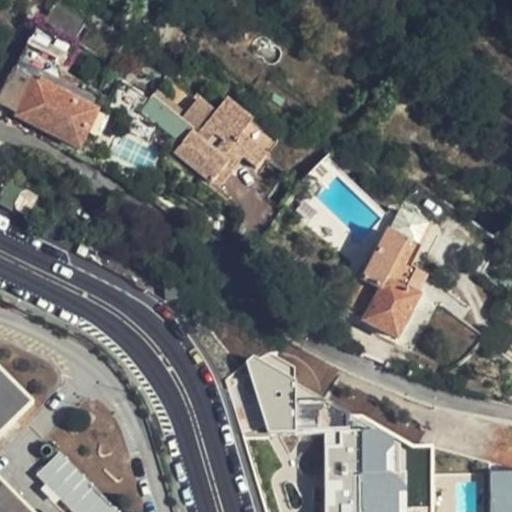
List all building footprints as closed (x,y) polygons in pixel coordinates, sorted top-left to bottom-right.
[(53,63),(24,46),(0,88),(0,107),(75,149),(84,134),(98,109),(100,105),(55,80),(57,76),(49,71),(53,63)] [(177,120),(150,99),(141,110),(178,139),(182,143),(175,152),(213,181),(230,161),(235,166),(249,149),(283,176),(294,163),(245,123),(252,113),(224,93),(206,118),(194,133),(177,120)] [(194,133),(206,118),(189,105),(177,120),(194,133)] [(98,109),(84,134),(96,140),(109,116),(98,109)] [(283,176),(296,187),(319,162),(313,156),(302,168),(294,163),(283,176)] [(420,240),(432,226),(413,208),(400,223),(420,240)] [(395,339),(430,274),(401,257),(365,322),(395,339)] [(511,511),(511,423),(410,404),(288,349),(242,440),(263,511),(511,511)] [(0,511),(18,511),(0,493),(0,435),(33,402),(0,369),(0,511)] [(116,511),(64,450),(39,471),(74,511),(116,511)]
